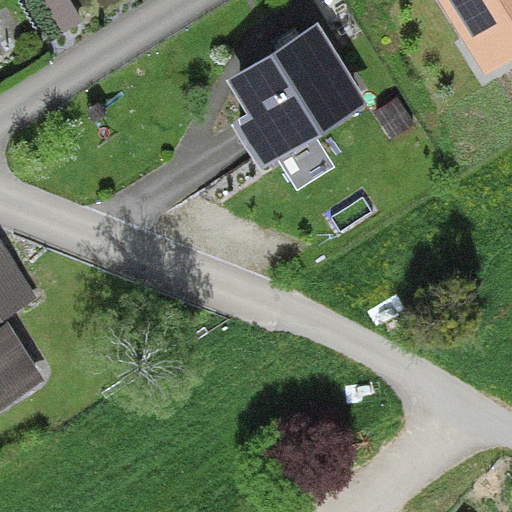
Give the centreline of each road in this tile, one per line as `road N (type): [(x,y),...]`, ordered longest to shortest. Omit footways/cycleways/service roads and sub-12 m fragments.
road 1 (residential): [(0,197),(302,314),(511,426)]
road 2 (residential): [(0,116),(188,0)]
